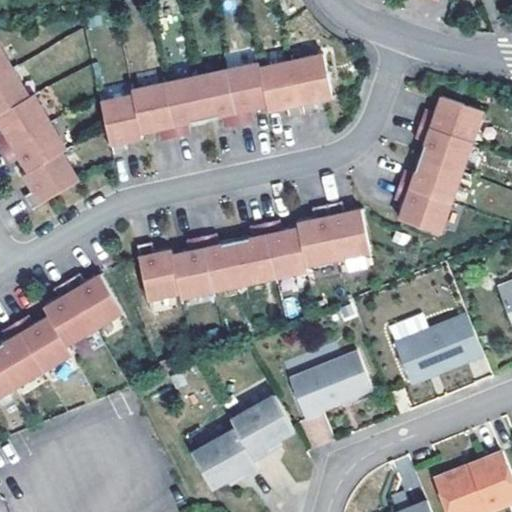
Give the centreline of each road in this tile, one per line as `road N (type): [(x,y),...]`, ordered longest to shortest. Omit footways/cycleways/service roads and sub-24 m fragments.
road 1 (residential): [(398,36),(368,130),(348,151),(121,203),(4,265)]
road 2 (residential): [(511,395),(366,454),(334,489),(328,511)]
